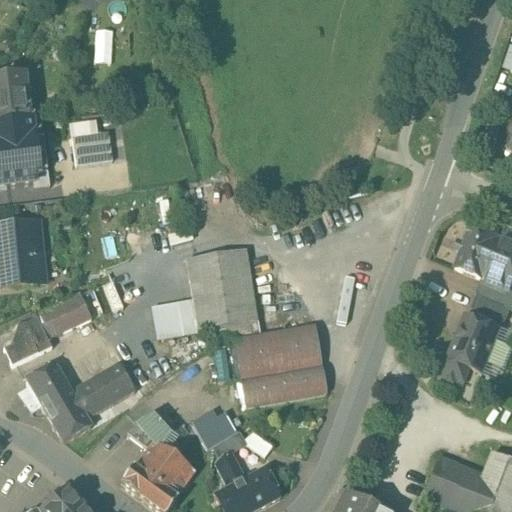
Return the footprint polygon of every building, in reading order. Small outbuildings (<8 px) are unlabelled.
[(25,78),(0,81),(0,128),(31,124),(25,78)] [(511,122),(499,148),(511,154),(511,122)] [(31,124),(0,128),(0,191),(8,191),(7,185),(38,181),(37,175),(75,170),(71,142),(34,147),(31,124)] [(107,138),(71,142),(75,170),(111,165),(107,138)] [(38,217),(0,221),(0,289),(47,283),(38,217)] [(500,240),(471,228),(464,246),(458,243),(455,251),(461,254),(454,271),(482,282),(483,283),(500,240)] [(511,277),(511,245),(500,240),(483,283),(506,293),(511,277)] [(245,252),(185,262),(192,303),(197,332),(197,334),(257,324),(245,252)] [(113,282),(102,285),(111,312),(122,308),(113,282)] [(511,295),(506,293),(483,283),(482,282),(476,298),(509,311),(511,312),(511,295)] [(78,296),(33,316),(44,342),(89,322),(78,296)] [(509,311),(476,298),(470,311),(504,325),(509,311)] [(192,303),(151,310),(157,340),(197,332),(192,303)] [(33,316),(17,324),(7,348),(0,351),(8,369),(48,351),(44,342),(33,316)] [(499,334),(466,320),(449,361),(448,362),(468,371),(482,376),(499,334)] [(313,328),(233,342),(246,412),(325,397),(313,328)] [(468,371),(448,362),(449,361),(446,360),(438,379),(461,389),(468,371)] [(117,367),(70,395),(56,372),(52,370),(25,383),(63,447),(90,430),(86,423),(134,394),(117,367)] [(238,434),(223,407),(191,426),(206,452),(238,434)] [(164,411),(152,419),(167,436),(177,428),(164,411)] [(167,436),(152,419),(136,430),(152,449),(153,448),(159,453),(169,439),(167,436)] [(251,435),(243,446),(263,462),(271,451),(251,435)] [(159,453),(153,448),(152,449),(133,474),(132,473),(120,491),(149,511),(171,511),(177,505),(175,503),(193,477),(159,453)] [(264,473),(245,483),(230,457),(213,466),(227,492),(212,500),(218,511),(260,511),(279,502),(264,473)] [(511,511),(511,464),(492,457),(483,481),(484,481),(472,511),(511,511)] [(483,481),(439,463),(424,503),(446,511),(472,511),(484,481),(483,481)] [(82,511),(66,493),(45,511),(84,511),(83,511),(82,511)] [(370,511),(344,499),(337,511),(370,511)]
